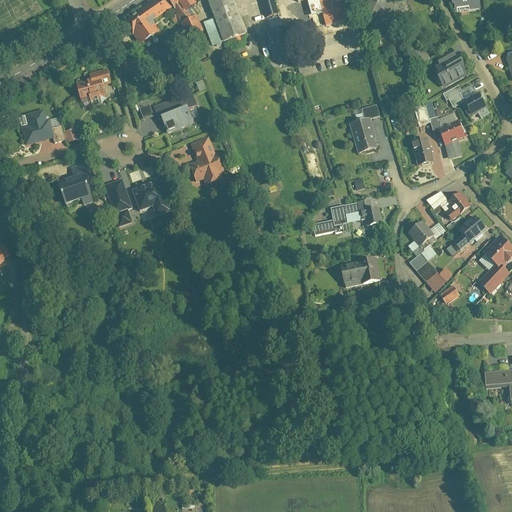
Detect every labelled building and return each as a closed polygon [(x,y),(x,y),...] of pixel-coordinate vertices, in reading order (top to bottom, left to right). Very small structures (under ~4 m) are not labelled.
[(172,6),(167,0),(154,0),(124,23),(140,44),(160,29),(153,21),(172,6)] [(167,0),(172,6),(183,21),(188,17),(185,13),(197,4),(193,0),(167,0)] [(208,0),(224,41),(247,33),(234,0),(208,0)] [(279,14),(274,0),(261,0),(266,18),(279,14)] [(363,0),(370,21),(394,14),(389,0),(363,0)] [(453,0),(455,11),(480,7),(479,0),(453,0)] [(203,31),(197,18),(181,24),(187,38),(203,31)] [(288,26),(264,34),(273,60),(297,52),(288,26)] [(417,67),(432,60),(424,45),(410,53),(417,67)] [(120,62),(128,74),(138,68),(129,55),(120,62)] [(432,69),(444,90),(469,75),(456,55),(432,69)] [(77,83),(84,105),(107,98),(103,86),(112,83),(107,68),(87,74),(89,80),(77,83)] [(464,103),(472,117),(488,108),(480,94),(464,103)] [(145,120),(155,116),(149,100),(138,104),(145,120)] [(414,108),(419,126),(431,123),(426,104),(414,108)] [(362,109),(365,120),(369,119),(380,116),(377,105),(362,109)] [(160,117),(167,135),(195,125),(188,107),(160,117)] [(21,127),(26,146),(55,138),(52,128),(49,119),(47,120),(44,110),(25,115),(28,125),(21,127)] [(441,127),(456,121),(452,113),(438,119),(441,127)] [(358,154),(377,149),(369,119),(365,120),(349,125),(358,154)] [(392,121),(396,131),(402,129),(398,119),(392,121)] [(459,140),(465,137),(458,121),(438,130),(446,146),(459,140)] [(61,125),(52,128),(55,138),(56,143),(65,140),(61,125)] [(76,128),(66,131),(69,144),(79,141),(76,128)] [(206,185),(224,179),(221,173),(225,171),(219,154),(216,155),(209,137),(191,144),(198,162),(189,165),(196,184),(204,181),(206,185)] [(426,164),(434,162),(427,138),(411,142),(417,167),(426,164)] [(463,156),(459,140),(446,146),(449,160),(463,156)] [(72,167),(75,177),(83,174),(92,171),(89,162),(72,167)] [(59,182),(67,205),(91,198),(83,174),(75,177),(59,182)] [(124,179),(105,185),(115,216),(134,210),(124,179)] [(355,181),(358,191),(365,189),(363,179),(355,181)] [(170,211),(160,181),(133,191),(140,211),(153,207),(156,216),(170,211)] [(258,195),(269,190),(266,184),(255,188),(258,195)] [(434,211),(448,200),(440,191),(427,201),(434,211)] [(452,222),(471,207),(460,193),(448,203),(454,210),(447,215),(452,222)] [(362,220),(363,228),(382,224),(379,208),(373,209),(371,200),(358,203),(362,220)] [(362,220),(358,203),(331,209),(333,221),(313,225),(316,236),(336,231),(336,234),(350,231),(348,223),(362,220)] [(464,236),(470,244),(487,231),(476,217),(473,219),(459,230),(464,236)] [(430,231),(423,222),(408,233),(420,248),(434,236),(430,231)] [(439,224),(430,231),(434,236),(437,239),(446,232),(439,224)] [(459,253),(470,244),(464,236),(453,245),(459,253)] [(511,260),(511,248),(500,237),(483,254),(495,266),(501,272),(504,268),(511,260)] [(429,262),(437,255),(431,247),(410,264),(416,272),(429,262)] [(0,269),(9,264),(0,248),(0,269)] [(363,285),(381,281),(377,259),(340,266),(343,285),(362,282),(363,285)] [(429,262),(416,272),(425,283),(437,273),(429,262)] [(501,272),(495,266),(478,283),(490,295),(510,274),(504,268),(501,272)] [(437,273),(425,283),(434,294),(447,285),(437,273)] [(440,296),(447,306),(460,297),(453,287),(440,296)] [(511,370),(485,373),(487,388),(510,386),(511,385),(511,370)] [(494,455),(496,468),(509,467),(508,453),(494,455)]
